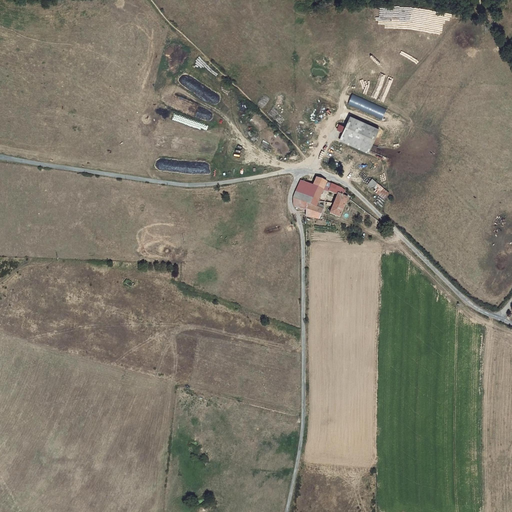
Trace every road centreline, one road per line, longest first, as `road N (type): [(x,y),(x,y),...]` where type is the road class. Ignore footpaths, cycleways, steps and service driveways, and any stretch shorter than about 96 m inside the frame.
road 1 (unclassified): [(286,511),(303,414),(302,240),(290,203),(299,170)]
road 2 (unclassified): [(299,170),(185,185),(0,155)]
road 3 (unclassified): [(499,319),(474,307),(344,182),(299,170)]
road 4 (track): [(316,170),(150,0)]
